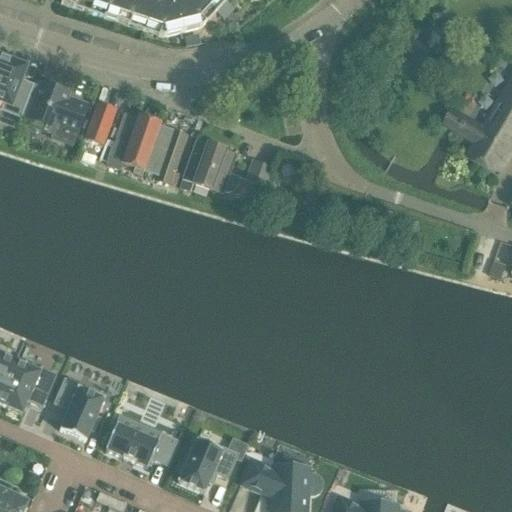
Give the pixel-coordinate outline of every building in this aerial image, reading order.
[(61,0),(59,7),(162,41),(201,31),(228,0),(61,0)] [(191,39),(184,41),(186,48),(193,46),(191,39)] [(0,105),(2,106),(0,112),(0,113),(19,121),(32,87),(19,82),(23,71),(0,62),(0,105)] [(511,80),(483,131),(455,115),(446,130),(471,145),(465,155),(501,176),(511,156),(511,80)] [(20,119),(26,122),(53,132),(50,141),(72,149),(87,108),(66,100),(67,96),(39,86),(38,89),(32,87),(20,119)] [(84,141),(102,148),(115,114),(96,107),(84,141)] [(122,166),(135,171),(133,175),(142,178),(143,174),(156,178),(155,182),(174,189),(178,176),(186,153),(182,151),(186,139),(171,134),(168,142),(155,137),(158,128),(142,122),(124,116),(106,168),(120,173),(122,166)] [(178,191),(189,195),(192,187),(210,194),(210,193),(221,196),(221,194),(225,195),(228,195),(231,193),(234,191),(236,188),(238,181),(239,181),(239,180),(228,176),(235,157),(224,153),(225,152),(207,145),(206,146),(196,142),(189,161),(178,191)] [(245,183),(263,190),(271,170),(252,163),(245,183)] [(384,214),(381,223),(388,225),(390,216),(384,214)] [(324,215),(321,223),(335,227),(337,218),(324,215)] [(410,225),(408,231),(415,234),(417,227),(410,225)] [(0,397),(14,365),(0,358),(0,397)] [(0,397),(0,408),(20,418),(26,405),(40,411),(54,379),(39,372),(38,375),(14,365),(0,397)] [(64,383),(53,407),(64,412),(60,421),(63,423),(58,434),(84,445),(89,433),(93,435),(99,421),(95,420),(102,403),(78,393),(79,390),(64,383)] [(146,472),(150,463),(165,469),(175,445),(160,438),(156,446),(115,428),(104,454),(146,472)] [(207,486),(211,487),(215,477),(226,482),(236,458),(221,451),(220,454),(195,443),(188,460),(184,459),(178,472),(182,474),(177,486),(203,497),(207,486)] [(271,472),(250,463),(239,489),(261,498),(261,497),(269,497),(268,511),(306,511),(307,496),(312,497),(316,495),(319,491),(319,486),(317,482),(313,480),(308,479),(308,473),(271,471),(271,472)] [(0,511),(23,511),(27,505),(0,491),(0,511)] [(337,500),(332,511),(396,511),(396,510),(392,509),(392,507),(393,497),(363,495),(362,505),(362,508),(358,508),(358,509),(337,500)] [(112,502),(99,496),(95,504),(109,510),(112,502)] [(123,511),(126,508),(112,502),(109,510),(113,511),(123,511)]
